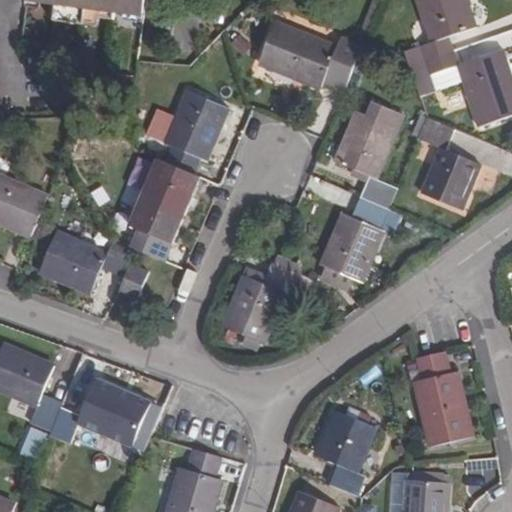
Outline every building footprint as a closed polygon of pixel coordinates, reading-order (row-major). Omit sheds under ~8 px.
[(32,0),(55,3),(53,20),(83,23),(84,16),(113,19),(114,11),(145,14),(147,0),(32,0)] [(429,44),(433,57),(463,47),(458,34),(482,26),(472,0),(423,0),(437,40),(429,44)] [(277,23),(261,61),(322,86),(329,70),(351,78),(362,51),(340,42),(337,48),(277,23)] [(463,47),(433,57),(439,70),(459,64),(481,123),(511,113),(511,70),(505,49),(467,61),(463,47)] [(170,146),(164,161),(191,173),(198,158),(204,160),(226,108),(187,92),(166,143),(170,146)] [(368,177),(360,197),(390,210),(398,190),(375,179),(395,131),(357,115),(336,164),(368,177)] [(429,117),(420,139),(440,147),(423,191),(463,209),(480,165),(449,150),(456,129),(429,117)] [(152,174),(130,227),(169,243),(191,190),(186,188),(191,173),(164,161),(157,176),(152,174)] [(37,220),(46,199),(0,179),(0,223),(30,237),(37,220)] [(390,210),(360,197),(351,218),(344,217),(324,265),(363,282),(384,233),(395,236),(404,215),(390,210)] [(36,242),(44,223),(37,220),(30,237),(30,239),(36,242)] [(46,246),(54,227),(44,223),(36,242),(46,246)] [(59,232),(43,270),(91,291),(102,266),(123,273),(135,247),(114,237),(108,253),(59,232)] [(267,283),(242,273),(222,322),(260,337),(281,289),(296,296),(305,275),(278,263),(267,283)] [(131,264),(120,290),(137,297),(149,271),(131,264)] [(3,347),(0,355),(0,390),(36,406),(30,422),(50,432),(62,404),(42,395),(52,367),(3,347)] [(445,351),(418,357),(423,378),(417,380),(431,443),(471,434),(457,371),(451,372),(445,351)] [(62,404),(50,432),(70,440),(79,419),(129,439),(146,401),(96,380),(82,413),(62,404)] [(337,464),(328,485),(355,497),(364,475),(359,472),(376,430),(336,412),(318,456),(337,464)] [(220,456),(192,448),(185,468),(179,466),(165,511),(210,511),(221,478),(214,476),(220,456)] [(408,484),(404,511),(446,511),(449,487),(408,484)] [(0,511),(5,511),(11,498),(0,493),(0,511)] [(341,511),(304,495),(296,511),(341,511)]
